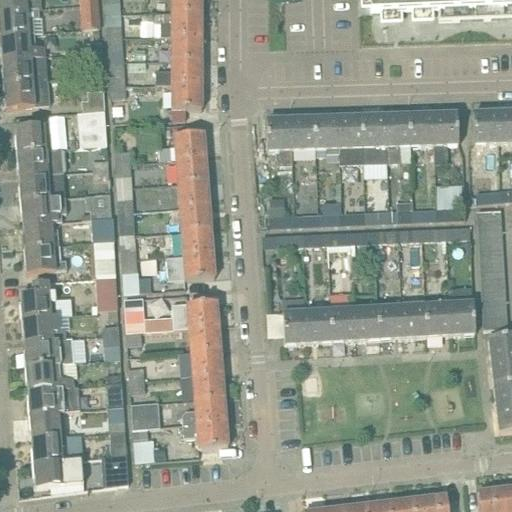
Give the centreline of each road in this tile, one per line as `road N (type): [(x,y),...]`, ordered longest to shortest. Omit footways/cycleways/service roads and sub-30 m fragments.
road 1 (residential): [(239,94),(267,487)]
road 2 (residential): [(511,86),(239,94)]
road 3 (residential): [(267,487),(511,459)]
road 4 (residential): [(46,511),(267,487)]
